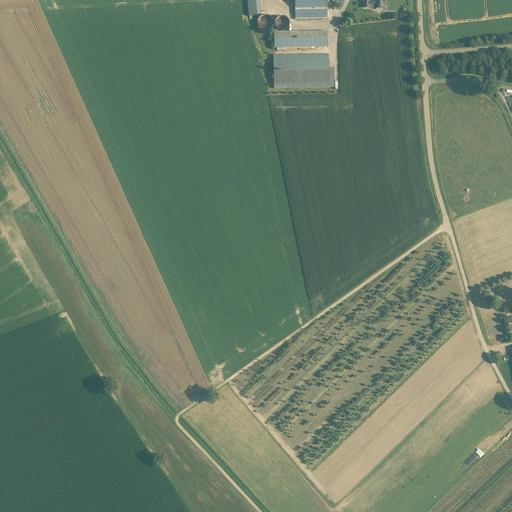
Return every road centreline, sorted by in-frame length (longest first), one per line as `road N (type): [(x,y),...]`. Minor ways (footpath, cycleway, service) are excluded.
road 1 (track): [(261,511),(178,414),(449,225)]
road 2 (residential): [(511,392),(490,352),(429,158),(423,54)]
